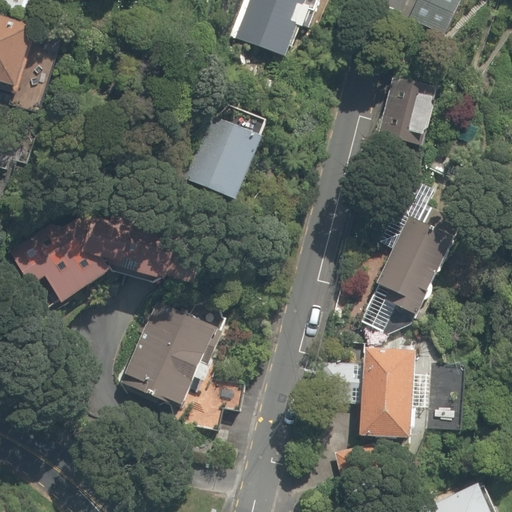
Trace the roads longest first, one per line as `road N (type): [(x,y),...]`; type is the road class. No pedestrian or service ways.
road 1 (residential): [(394,0),(369,54),(247,511)]
road 2 (tertiary): [(0,429),(52,455),(108,511)]
